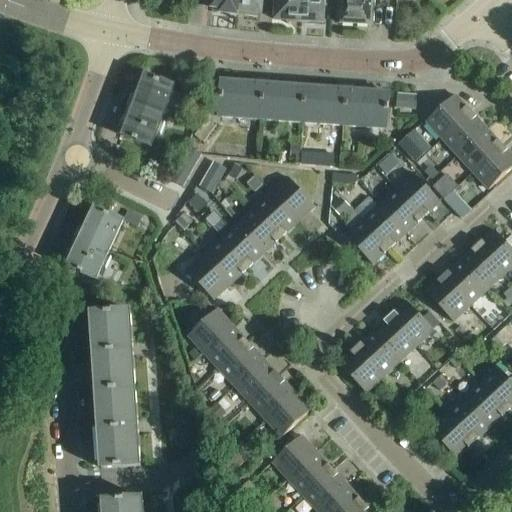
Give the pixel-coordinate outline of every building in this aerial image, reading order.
[(238,0),(213,0),(212,9),(221,10),(220,14),(236,17),(238,0)] [(262,0),(238,0),(236,17),(258,19),(258,15),(261,15),(262,0)] [(299,23),(300,0),(272,0),(273,5),(276,5),(275,22),(299,23)] [(300,0),(299,23),(323,25),(324,8),(328,9),(328,0),(300,0)] [(382,1),(381,0),(340,0),(339,26),(371,27),(373,0),(382,1)] [(124,135),(123,138),(151,148),(174,88),(146,78),(139,96),(138,95),(123,135),(124,135)] [(219,119),(303,125),(305,89),(222,83),(219,119)] [(305,89),(303,125),(387,132),(389,96),(305,89)] [(202,98),(191,95),(185,111),(197,115),(202,98)] [(397,110),(406,111),(408,97),(398,96),(397,110)] [(408,97),(406,111),(416,112),(417,98),(408,97)] [(426,124),(443,142),(472,115),(455,97),(426,124)] [(443,142),(458,158),(487,131),(472,115),(443,142)] [(458,158),(473,174),(502,147),(487,131),(458,158)] [(399,147),(415,164),(427,153),(411,135),(399,147)] [(301,163),(302,148),(291,147),(290,162),(301,163)] [(511,158),(502,147),(473,174),(489,192),(511,171),(511,158)] [(301,163),(313,164),(314,149),(302,148),(301,163)] [(189,150),(185,158),(197,165),(202,157),(189,150)] [(387,177),(400,165),(392,156),(379,168),(387,177)] [(185,158),(180,166),(192,173),(197,165),(185,158)] [(214,164),(209,172),(222,179),(226,171),(214,164)] [(180,166),(175,174),(188,181),(192,173),(180,166)] [(209,172),(205,180),(217,187),(222,179),(209,172)] [(188,181),(175,174),(171,182),(183,189),(188,181)] [(414,175),(396,192),(423,221),(440,204),(414,175)] [(359,183),(356,180),(358,178),(333,176),(332,185),(354,187),(359,183)] [(288,179),(271,195),(298,224),(315,208),(288,179)] [(217,187),(205,180),(200,188),(212,195),(217,187)] [(451,194),(440,182),(433,189),(444,201),(451,194)] [(198,210),(208,202),(199,191),(189,199),(198,210)] [(396,192),(380,207),(407,236),(423,221),(396,192)] [(459,199),(453,193),(443,202),(449,208),(459,199)] [(271,195),(254,211),(281,240),(298,224),(271,195)] [(331,208),(341,218),(351,209),(341,199),(331,208)] [(380,207),(364,221),(390,251),(407,236),(380,207)] [(88,228),(87,228),(69,266),(70,266),(69,269),(96,281),(123,223),(96,211),(88,228)] [(254,211),(238,226),(265,255),(281,240),(254,211)] [(128,213),(124,222),(137,228),(141,219),(128,213)] [(185,215),(176,223),(184,232),(193,224),(185,215)] [(390,251),(364,221),(346,238),(373,267),(390,251)] [(238,226),(221,242),(248,271),(265,255),(238,226)] [(511,251),(494,232),(477,249),(503,278),(511,269),(511,251)] [(221,242),(204,258),(231,287),(248,271),(221,242)] [(477,249),(460,264),(487,293),(503,278),(477,249)] [(231,287),(204,258),(187,273),(214,302),(231,287)] [(460,264),(444,279),(471,308),(487,293),(460,264)] [(471,308),(444,279),(426,295),(453,324),(471,308)] [(407,303),(389,320),(416,349),(434,332),(407,303)] [(188,338),(204,355),(233,328),(217,311),(188,338)] [(92,315),(97,393),(135,390),(130,312),(92,315)] [(389,320),(373,335),(400,364),(416,349),(389,320)] [(204,355),(219,372),(249,345),(233,328),(204,355)] [(373,335),(357,350),(384,379),(400,364),(373,335)] [(219,372),(235,389),(264,362),(249,345),(219,372)] [(194,350),(188,355),(193,361),(199,356),(194,350)] [(384,379),(357,350),(339,366),(366,395),(384,379)] [(235,389),(251,406),(280,379),(264,362),(235,389)] [(511,384),(497,369),(480,385),(507,414),(511,409),(511,384)] [(251,406),(266,423),(295,396),(280,379),(251,406)] [(480,385),(464,400),(491,429),(507,414),(480,385)] [(402,389),(398,393),(404,400),(408,395),(402,389)] [(135,390),(97,393),(102,470),(140,468),(135,390)] [(381,409),(388,417),(403,403),(396,395),(381,409)] [(295,396),(266,423),(282,440),(311,413),(295,396)] [(464,400),(447,415),(474,444),(491,429),(464,400)] [(206,415),(215,426),(226,416),(217,405),(206,415)] [(474,444),(447,415),(430,432),(457,461),(474,444)] [(273,465),(288,481),(317,454),(302,438),(273,465)] [(288,481),(304,498),(333,471),(317,454),(288,481)] [(222,465),(231,476),(241,469),(232,457),(222,465)] [(304,498),(316,511),(322,511),(349,488),(333,471),(304,498)] [(322,511),(356,511),(364,505),(349,488),(322,511)] [(104,502),(104,511),(143,511),(142,500),(104,502)]
